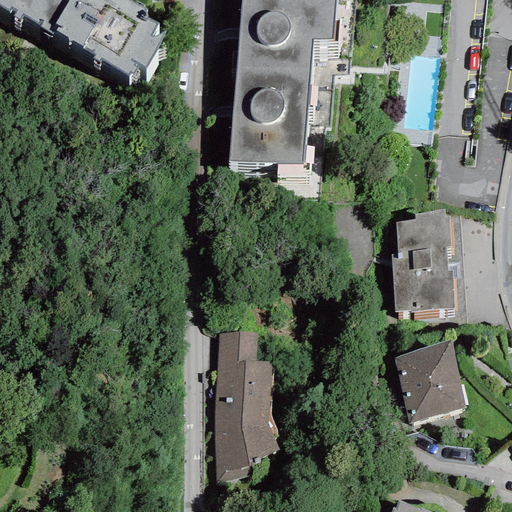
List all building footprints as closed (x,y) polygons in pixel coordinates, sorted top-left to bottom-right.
[(151,63),(157,54),(140,44),(146,37),(110,15),(109,19),(93,10),(92,1),(60,3),(60,9),(5,16),(0,12),(0,31),(9,37),(11,34),(15,36),(12,40),(20,45),(23,40),(40,49),(38,50),(50,58),(52,56),(80,74),(82,72),(94,79),(92,82),(99,87),(101,84),(128,101),(129,98),(133,101),(139,91),(145,94),(165,61),(151,63)] [(286,9),(244,5),(236,97),(309,103),(312,75),(332,77),(332,75),(338,75),(340,53),(334,53),(337,22),(285,17),(286,9)] [(236,97),(229,185),(278,194),(277,199),(309,204),(310,184),(304,184),(309,103),(236,97)] [(414,220),(396,223),(397,254),(390,255),(395,312),(454,308),(452,272),(447,272),(446,248),(451,247),(450,217),(445,217),(445,209),(414,214),(414,220)] [(409,422),(467,411),(450,340),(396,358),(409,422)] [(207,432),(216,490),(277,468),(267,439),(271,377),(256,375),(257,344),(217,342),(207,432)]
